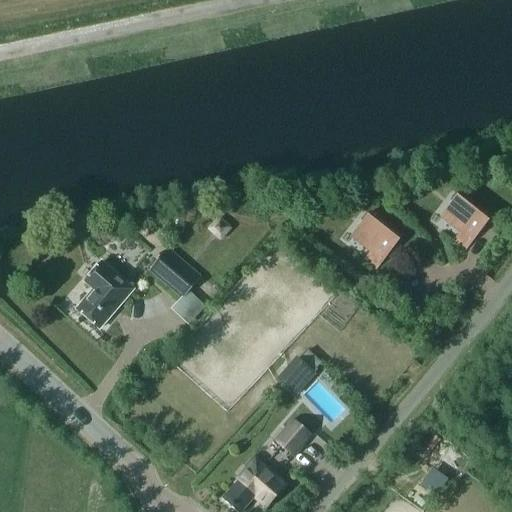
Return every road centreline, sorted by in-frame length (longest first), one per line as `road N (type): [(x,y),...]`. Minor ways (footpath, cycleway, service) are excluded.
road 1 (unclassified): [(315,511),(511,276)]
road 2 (track): [(240,0),(0,51)]
road 3 (tertiary): [(161,511),(151,483),(0,341)]
